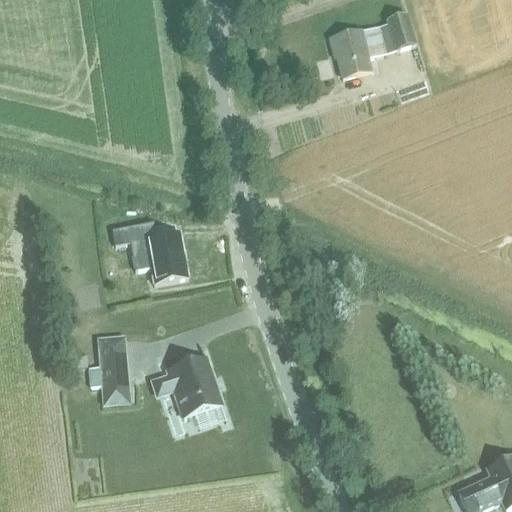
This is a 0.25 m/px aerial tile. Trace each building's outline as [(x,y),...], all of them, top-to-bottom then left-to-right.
[(407,24),(387,30),(396,58),(416,52),(407,24)] [(335,55),(341,84),(369,78),(366,64),(386,60),(380,34),(360,38),(360,37),(329,45),(331,56),(335,55)] [(187,285),(179,240),(156,244),(153,229),(111,236),(114,252),(129,250),(134,277),(150,274),(153,291),(187,285)] [(128,397),(123,344),(99,346),(102,372),(90,373),(91,393),(103,392),(104,399),(128,397)] [(211,382),(212,381),(206,363),(168,375),(170,383),(160,386),(164,399),(174,395),(184,424),(186,423),(185,420),(204,413),(205,417),(222,412),(216,395),(211,382)] [(492,485),(459,500),(464,511),(490,511),(502,507),(504,511),(511,511),(511,463),(487,475),(492,485)]
